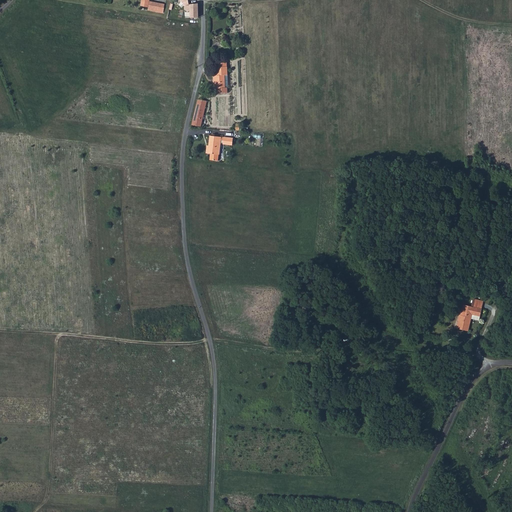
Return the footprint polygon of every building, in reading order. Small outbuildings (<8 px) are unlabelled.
[(190,17),(198,17),(197,3),(196,3),(194,0),(178,0),(176,3),(178,4),(176,6),(171,4),(170,8),(175,9),(176,12),(181,12),(183,14),(184,15),(186,15),(188,15),(190,14),(190,17)] [(150,1),(148,10),(163,13),(164,4),(150,1)] [(213,75),(214,88),(224,87),(224,74),(226,74),(226,65),(226,61),(216,61),(216,67),(215,67),(215,71),(215,74),(213,75)] [(197,99),(191,124),(200,126),(206,101),(197,99)] [(209,153),(209,159),(216,160),(217,154),(218,154),(219,143),(222,143),(222,144),(231,144),(232,138),(222,137),(222,139),(219,139),(220,136),(209,135),(208,141),(208,147),(206,147),(205,153),(209,153)] [(460,315),(457,329),(468,331),(472,314),(480,316),(482,309),(463,305),(461,315),(460,315)]
